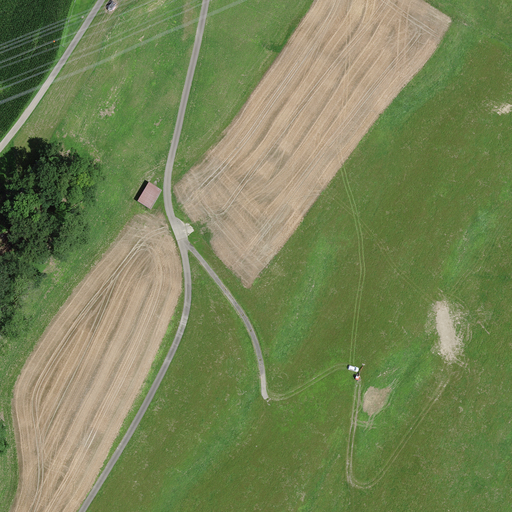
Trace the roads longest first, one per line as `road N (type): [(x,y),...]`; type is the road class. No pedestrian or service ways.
road 1 (track): [(181,238),(252,327),(269,403),(282,407),(337,363),(359,371),(350,493)]
road 2 (track): [(181,238),(187,308),(179,335),(83,511)]
road 3 (track): [(181,238),(201,221),(323,31)]
road 4 (track): [(204,0),(168,152),(166,204),(181,238)]
road 5 (track): [(0,147),(100,0)]
